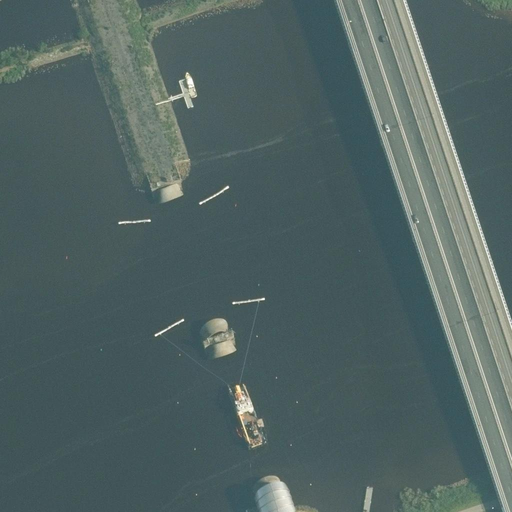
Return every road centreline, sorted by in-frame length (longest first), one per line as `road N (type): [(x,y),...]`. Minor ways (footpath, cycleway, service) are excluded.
road 1 (trunk): [(347,0),(511,497)]
road 2 (trunk): [(511,439),(366,0)]
road 3 (secondary): [(511,383),(385,0)]
